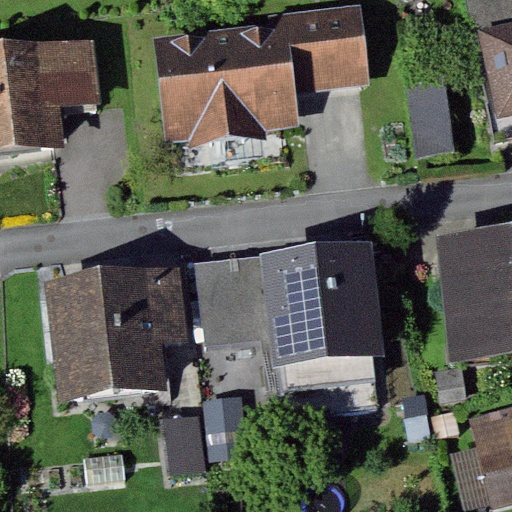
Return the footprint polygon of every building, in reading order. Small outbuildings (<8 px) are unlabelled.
[(511,0),(476,0),(503,131),(511,128),(511,0)] [(278,30),(162,41),(172,146),(306,134),(302,97),(339,93),(379,89),(371,8),(277,17),(278,30)] [(103,45),(0,55),(0,161),(72,154),(68,115),(88,113),(110,111),(103,45)] [(511,233),(443,240),(455,366),(511,361),(511,233)] [(391,364),(377,250),(267,263),(281,377),(391,364)] [(190,274),(51,288),(63,409),(174,398),(170,351),(197,348),(190,274)] [(511,511),(511,409),(478,418),(502,511),(511,511)]
